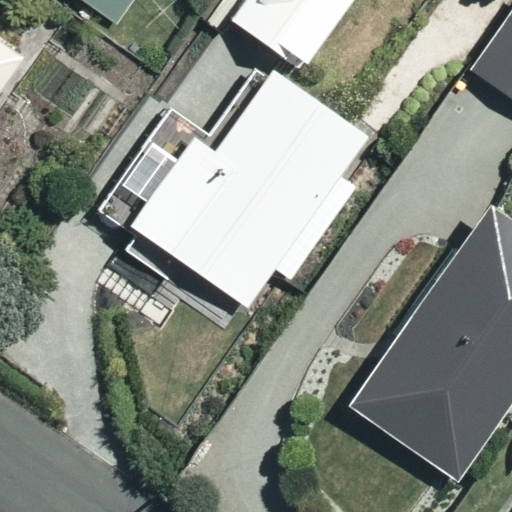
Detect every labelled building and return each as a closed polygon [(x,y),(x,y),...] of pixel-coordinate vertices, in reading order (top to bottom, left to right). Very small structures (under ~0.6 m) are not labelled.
[(77,0),(110,22),(124,0),(77,0)] [(250,0),(231,28),(303,79),(358,0),(250,0)] [(511,8),(469,66),(511,98),(511,8)] [(0,105),(33,57),(0,35),(0,105)] [(195,144),(137,233),(249,307),(365,130),(280,75),(223,162),(195,144)] [(351,419),(464,493),(511,421),(511,218),(493,206),(351,419)]
